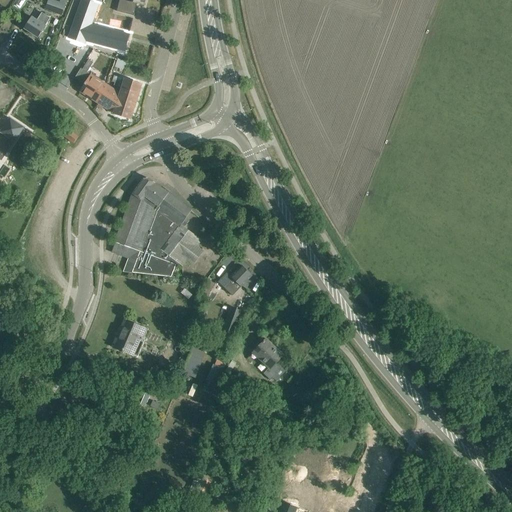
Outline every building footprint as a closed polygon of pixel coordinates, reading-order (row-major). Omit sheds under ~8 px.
[(62,15),(66,4),(65,4),(60,2),(54,0),(48,0),(45,9),(62,15)] [(99,4),(86,0),(82,0),(69,38),(84,43),(85,41),(91,25),(99,4)] [(119,0),(117,11),(134,16),(137,3),(144,4),(144,3),(145,3),(146,0),(145,0),(119,0)] [(38,37),(50,18),(42,12),(37,20),(32,17),(24,28),(38,37)] [(94,43),(125,51),(129,34),(98,26),(94,43)] [(116,58),(114,66),(123,69),(125,61),(116,58)] [(89,59),(82,69),(86,72),(92,62),(89,59)] [(80,92),(98,103),(108,86),(91,75),(86,72),(82,69),(81,68),(74,78),(84,85),(80,92)] [(108,86),(98,103),(114,113),(130,119),(141,84),(114,75),(112,81),(114,82),(114,85),(122,88),(120,94),(110,87),(108,86)] [(4,127),(0,123),(0,133),(1,132),(14,141),(24,127),(10,118),(4,127)] [(67,129),(63,135),(74,143),(78,136),(67,129)] [(116,242),(112,251),(118,253),(128,257),(123,272),(172,277),(175,268),(178,269),(180,264),(183,266),(187,260),(188,259),(191,259),(194,258),(197,257),(198,254),(198,251),(197,248),(198,246),(202,240),(201,240),(194,234),(184,227),(188,221),(184,219),(191,210),(170,194),(169,194),(162,188),(148,178),(144,179),(143,179),(133,194),(118,237),(116,240),(115,242),(116,242)] [(227,273),(218,281),(233,295),(235,292),(252,275),(241,265),(231,276),(230,277),(227,273)] [(215,280),(210,278),(205,288),(209,290),(215,280)] [(241,311),(231,308),(223,331),(233,334),(241,311)] [(146,330),(136,326),(126,322),(120,336),(118,335),(114,346),(130,353),(137,337),(142,339),(146,330)] [(262,335),(251,347),(263,358),(261,360),(269,367),(263,373),(270,380),(273,377),(282,367),(277,362),(283,355),(283,354),(280,357),(271,348),(273,346),(262,335)] [(195,376),(205,351),(191,345),(181,371),(195,376)] [(145,406),(149,393),(140,390),(136,403),(145,406)] [(124,490),(135,463),(123,458),(113,485),(124,490)] [(233,482),(234,492),(242,491),(241,474),(232,475),(232,482),(233,482)] [(295,511),(297,507),(283,502),(279,511),(295,511)]
